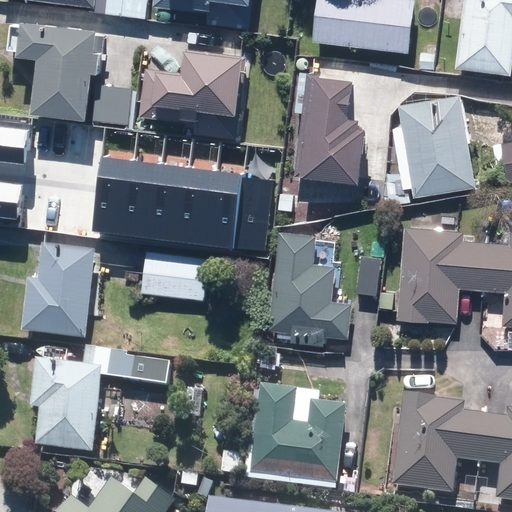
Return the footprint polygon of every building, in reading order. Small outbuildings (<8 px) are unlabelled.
[(108,0),(108,11),(155,16),(157,0),(108,0)] [(205,0),(205,7),(213,8),(212,24),(255,26),(256,3),(263,3),(263,0),(205,0)] [(323,0),(320,40),(414,49),(419,0),(323,0)] [(511,0),(470,0),(464,67),(511,72),(511,0)] [(34,19),(32,51),(50,53),(44,115),(135,123),(138,86),(103,83),(108,25),(34,19)] [(252,53),(194,51),(193,69),(150,67),(150,83),(167,83),(166,103),(189,104),(188,119),(201,119),(201,131),(241,133),(242,113),(249,113),(252,53)] [(370,127),(374,75),(322,70),(312,173),(368,179),(367,182),(386,184),(387,180),(390,143),(376,141),(378,128),(370,127)] [(398,128),(406,172),(391,171),(389,202),(413,202),(412,188),(419,187),(422,202),(485,190),(465,92),(403,105),(407,126),(398,128)] [(0,160),(24,163),(28,130),(0,126),(0,160)] [(511,155),(501,156),(503,176),(511,174),(511,141),(511,142),(511,152),(511,155)] [(125,235),(134,161),(101,157),(92,231),(125,235)] [(152,239),(162,165),(134,161),(125,235),(152,239)] [(181,242),(190,168),(162,165),(152,239),(181,242)] [(208,246),(217,172),(190,168),(181,242),(208,246)] [(244,178),(244,175),(217,172),(208,246),(235,249),(236,248),(244,178)] [(273,181),(244,178),(236,248),(265,251),(273,181)] [(0,216),(18,218),(22,185),(0,182),(0,216)] [(409,226),(406,293),(385,292),(385,307),(405,308),(405,316),(466,319),(467,288),(510,290),(509,326),(511,325),(511,241),(469,240),(470,228),(409,226)] [(320,240),(321,234),(283,231),(274,329),(283,330),(282,342),(327,346),(328,334),(352,336),(355,302),(338,300),(341,261),(335,261),(337,242),(320,240)] [(104,274),(98,274),(100,250),(47,246),(45,278),(34,277),(30,333),(94,337),(95,319),(100,319),(104,274)] [(153,250),(149,291),(211,298),(216,257),(153,250)] [(382,256),(360,254),(358,291),(380,292),(382,256)] [(92,347),(91,362),(44,358),(39,407),(49,407),(45,446),(101,451),(108,379),(172,385),(174,360),(135,356),(136,351),(92,347)] [(325,402),(326,389),(265,385),(261,447),(254,447),(252,476),(345,482),(351,404),(325,402)] [(471,401),(410,392),(396,482),(457,492),(462,459),(506,466),(503,501),(511,501),(511,405),(511,416),(470,409),(471,401)] [(171,511),(182,498),(152,477),(141,493),(117,475),(94,506),(79,495),(66,511),(171,511)] [(347,511),(347,510),(215,500),(214,511),(347,511)]
